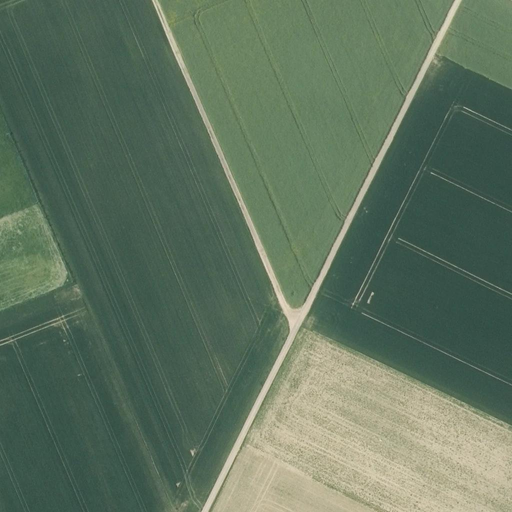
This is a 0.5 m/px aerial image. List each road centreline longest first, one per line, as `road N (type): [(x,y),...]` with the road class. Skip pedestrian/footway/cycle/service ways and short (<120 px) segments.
road 1 (track): [(458,0),(204,511)]
road 2 (track): [(295,328),(153,0)]
